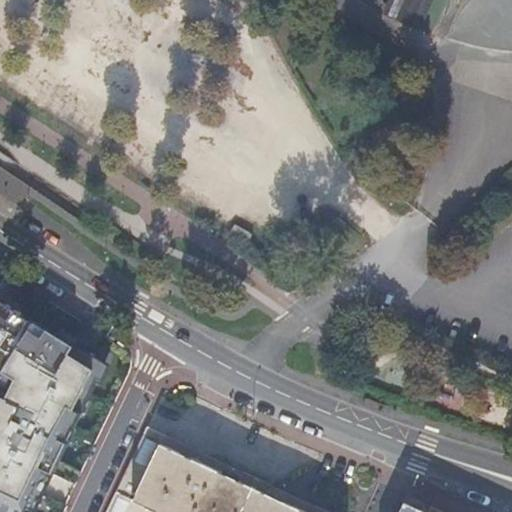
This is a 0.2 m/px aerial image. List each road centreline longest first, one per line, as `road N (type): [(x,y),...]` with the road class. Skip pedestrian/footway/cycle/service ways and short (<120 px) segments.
road 1 (secondary): [(408,448),(166,330)]
road 2 (residential): [(84,511),(166,330)]
road 3 (secondary): [(166,330),(0,226)]
